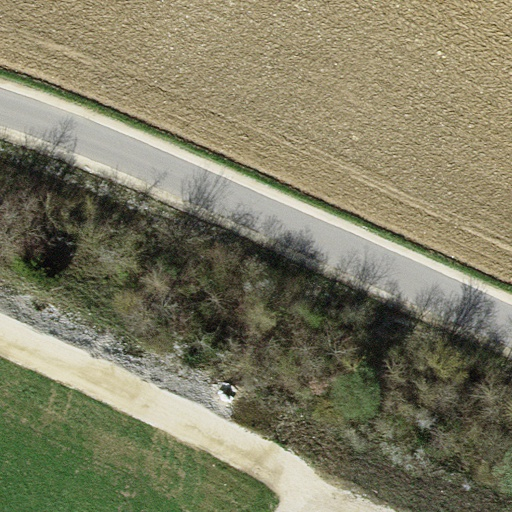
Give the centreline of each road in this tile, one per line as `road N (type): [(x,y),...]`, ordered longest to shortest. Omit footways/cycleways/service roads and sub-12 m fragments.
road 1 (unclassified): [(511,328),(148,152),(0,101)]
road 2 (track): [(0,341),(355,511)]
